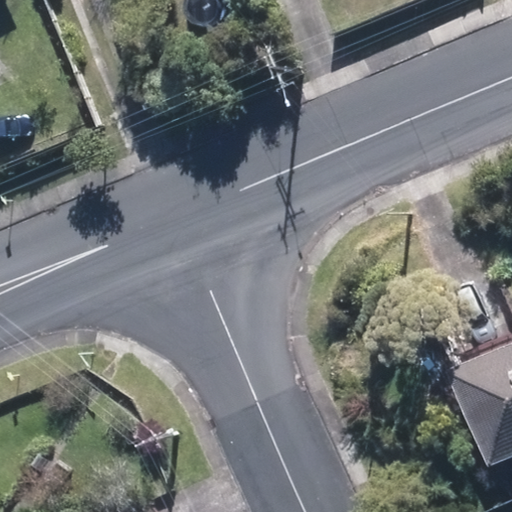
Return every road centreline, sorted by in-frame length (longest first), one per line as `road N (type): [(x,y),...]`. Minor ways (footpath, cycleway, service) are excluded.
road 1 (residential): [(511,78),(177,219)]
road 2 (residential): [(304,511),(177,219)]
road 3 (residential): [(177,219),(0,292)]
